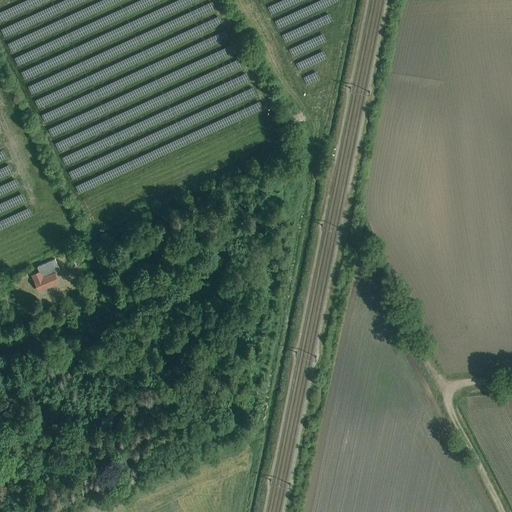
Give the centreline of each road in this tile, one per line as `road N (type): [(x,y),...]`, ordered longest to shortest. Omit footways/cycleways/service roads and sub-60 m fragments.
road 1 (track): [(511,382),(440,386),(501,511)]
road 2 (track): [(236,0),(312,153)]
